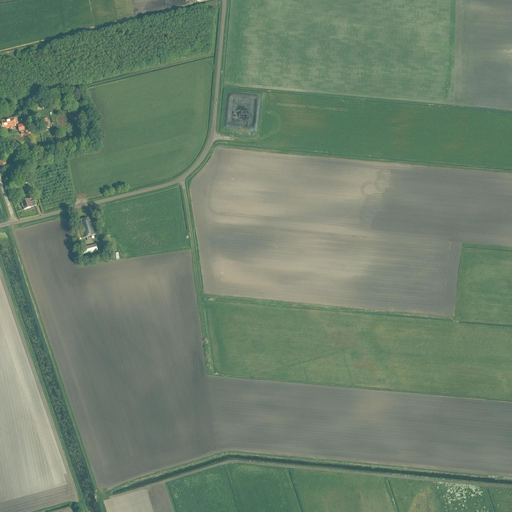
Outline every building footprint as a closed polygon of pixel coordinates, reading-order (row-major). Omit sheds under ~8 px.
[(4,128),(5,130),(9,129),(12,129),(12,128),(15,127),(15,125),(18,124),(16,119),(14,119),(13,118),(0,121),(2,128),(4,128)] [(7,174),(9,180),(18,176),(15,171),(7,174)] [(21,202),(23,210),(32,208),(31,208),(36,206),(34,201),(30,203),(29,200),(21,202)] [(77,225),(81,239),(95,236),(93,225),(89,226),(88,223),(87,223),(86,220),(79,222),(79,225),(77,225)] [(84,248),(86,254),(97,251),(96,245),(84,248)]
